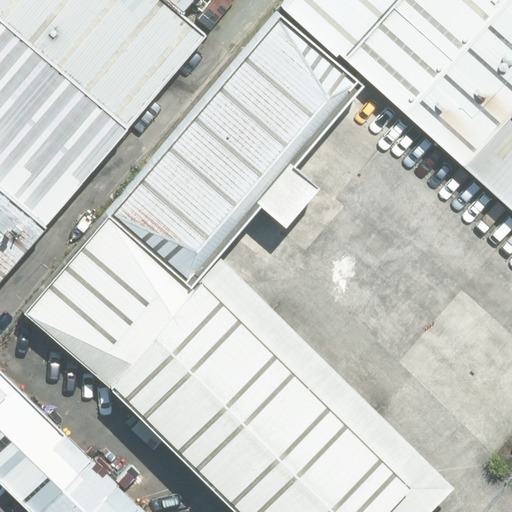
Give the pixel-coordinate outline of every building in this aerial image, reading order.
[(0,0),(0,199),(40,236),(206,46),(151,0),(0,0)] [(15,317),(224,511),(419,511),(447,482),(210,261),(369,91),(511,224),(511,0),(267,0),(264,4),(288,26),(15,317)] [(151,0),(206,46),(246,0),(151,0)] [(0,278),(40,236),(0,199),(0,278)] [(132,511),(0,386),(0,500),(12,511),(132,511)]
